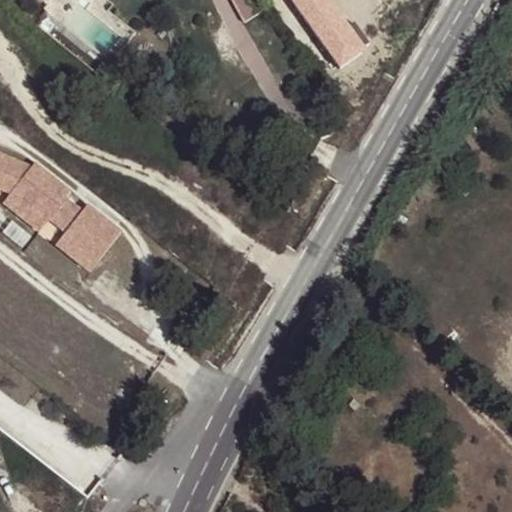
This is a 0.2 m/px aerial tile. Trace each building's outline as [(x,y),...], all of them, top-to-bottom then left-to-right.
[(255,0),(235,0),(246,19),(255,0)] [(297,0),(344,67),(370,49),(336,0),(297,0)] [(61,236),(95,262),(119,232),(85,205),(79,213),(62,200),(68,193),(31,164),(28,168),(0,156),(0,191),(8,195),(45,223),(49,216),(66,229),(61,236)] [(37,232),(45,223),(8,195),(1,204),(37,232)] [(88,272),(95,262),(61,236),(54,245),(88,272)]
